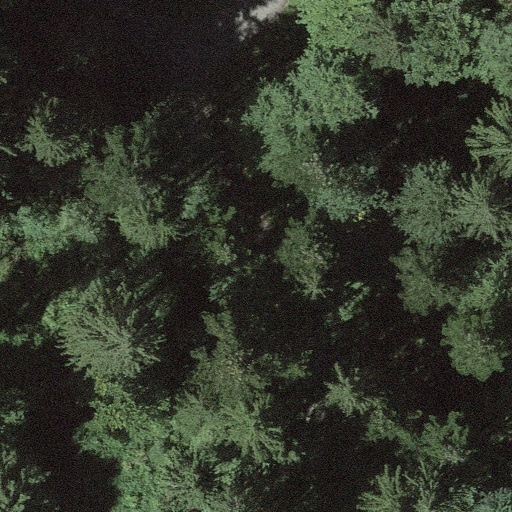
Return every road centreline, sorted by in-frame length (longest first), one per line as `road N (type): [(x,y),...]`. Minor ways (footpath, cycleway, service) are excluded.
road 1 (track): [(170,74),(299,309),(319,419),(300,511)]
road 2 (track): [(264,20),(170,74),(104,0)]
